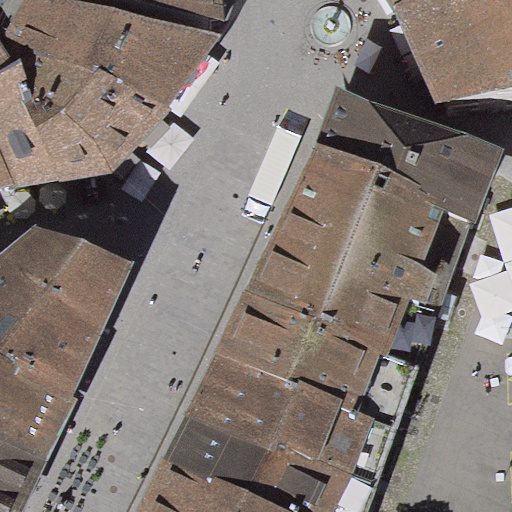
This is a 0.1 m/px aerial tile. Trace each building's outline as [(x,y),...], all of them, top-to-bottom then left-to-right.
[(0,197),(15,193),(63,191),(75,190),(114,186),(163,126),(220,45),(49,0),(4,0),(0,6),(0,197)] [(84,0),(226,36),(223,0),(222,0),(84,0)] [(511,0),(384,0),(437,104),(511,95),(511,0)] [(338,94),(247,296),(417,375),(443,307),(472,228),(507,152),(338,94)] [(0,447),(46,470),(113,328),(136,278),(36,238),(0,269),(0,447)] [(199,399),(373,489),(377,477),(399,414),(417,375),(247,296),(199,399)] [(199,399),(163,467),(256,511),(364,511),(368,503),(373,489),(199,399)] [(46,470),(0,447),(0,511),(22,511),(26,506),(46,470)] [(139,511),(256,511),(163,467),(139,511)]
